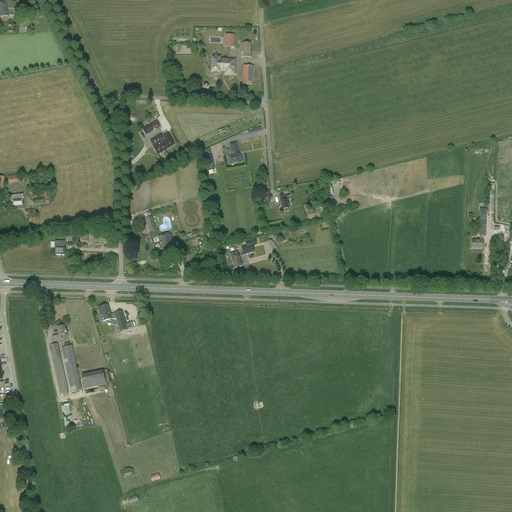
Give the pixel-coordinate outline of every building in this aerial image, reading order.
[(8,9),(14,9),(13,2),(0,3),(0,17),(8,17),(8,9)] [(235,35),(225,34),(224,47),(234,47),(235,35)] [(250,43),(241,43),(241,52),(241,58),(250,58),(250,43)] [(220,58),(218,58),(218,56),(217,55),(216,55),(215,55),(214,55),(214,56),(214,58),(212,58),(212,72),(213,72),(213,73),(213,74),(214,75),(215,75),(216,75),(217,74),(217,73),(218,72),(219,72),(219,70),(225,71),(225,74),(234,75),(235,60),(219,59),(220,58)] [(243,85),(252,85),(252,66),(243,66),(243,82),(243,85)] [(146,135),(160,127),(156,121),(142,129),(146,135)] [(159,135),(150,141),(154,149),(157,156),(173,146),(168,134),(162,137),(163,138),(162,139),(159,135)] [(239,155),(238,155),(236,143),(229,144),(231,156),(228,157),(230,165),(240,163),(240,162),(242,162),(241,156),(239,156),(239,155)] [(176,152),(171,155),(173,160),(179,158),(176,152)] [(213,163),(212,156),(204,158),(206,169),(207,172),(215,171),(213,163)] [(18,175),(7,177),(9,184),(19,182),(18,175)] [(263,202),(270,201),(268,193),(261,195),(263,202)] [(23,194),(10,196),(11,210),(25,208),(24,199),(23,199),(23,194)] [(33,200),(34,205),(48,203),(48,197),(46,197),(46,194),(43,194),(44,199),(33,200)] [(288,196),(283,197),(283,196),(278,197),(281,207),(282,211),(289,209),(287,201),(289,200),(288,196)] [(268,208),(264,209),(266,221),(274,219),(272,209),(268,210),(268,208)] [(156,232),(151,217),(145,219),(148,230),(149,233),(151,233),(156,232)] [(480,237),(479,241),(472,241),(471,248),(482,249),(482,241),(483,237),(486,237),(486,228),(479,228),(479,237),(480,237)] [(272,235),(274,241),(281,238),(279,232),(272,235)] [(158,238),(163,253),(164,258),(176,255),(174,250),(169,234),(158,238)] [(88,235),(80,235),(80,243),(88,243),(88,245),(108,246),(108,236),(88,235)] [(64,242),(59,242),(55,242),(54,250),(55,250),(55,256),(65,256),(65,252),(65,250),(64,250),(64,245),(64,242)] [(252,245),(241,248),(243,255),(254,252),(252,245)] [(230,254),(231,257),(234,268),(242,266),(238,252),(230,254)] [(107,305),(98,308),(102,322),(112,319),(113,321),(115,320),(116,325),(117,327),(123,325),(124,325),(120,312),(113,314),(113,316),(111,316),(107,305)] [(62,339),(61,336),(67,334),(66,330),(65,330),(64,326),(57,328),(59,335),(52,336),(53,341),(62,339)] [(50,345),(54,364),(60,394),(68,393),(62,362),(61,362),(57,344),(50,345)] [(82,390),(72,345),(62,348),(72,392),(82,390)] [(84,389),(106,385),(110,384),(108,373),(107,370),(103,371),(81,375),(84,389)] [(131,472),(130,470),(121,472),(123,478),(132,476),(132,475),(133,475),(132,472),(131,472)] [(150,477),(152,482),(160,479),(159,474),(150,477)] [(137,496),(128,499),(130,504),(139,502),(137,496)]
